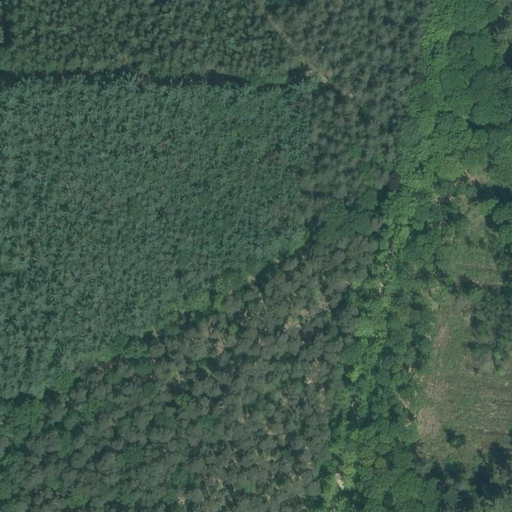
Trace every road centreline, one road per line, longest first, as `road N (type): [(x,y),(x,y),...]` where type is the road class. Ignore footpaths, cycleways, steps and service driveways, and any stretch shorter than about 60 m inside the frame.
road 1 (track): [(401,191),(328,511)]
road 2 (track): [(433,0),(428,90),(401,191)]
